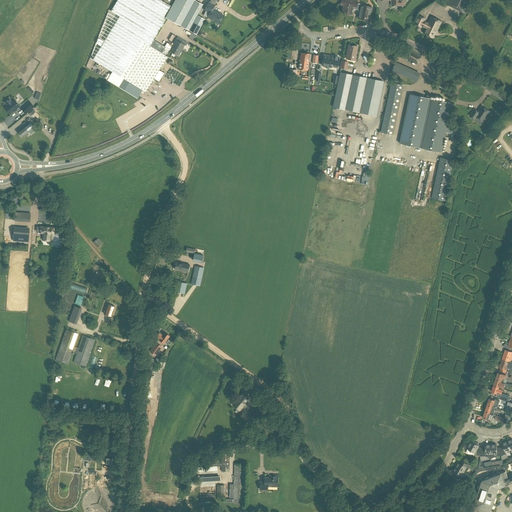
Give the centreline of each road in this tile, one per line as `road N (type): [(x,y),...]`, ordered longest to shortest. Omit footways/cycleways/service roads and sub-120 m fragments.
road 1 (unclassified): [(354,509),(303,454),(285,400),(143,295)]
road 2 (unclassified): [(511,106),(390,35),(316,35),(301,24)]
road 3 (unclassified): [(123,511),(143,295)]
road 4 (primary): [(160,123),(306,0)]
road 5 (unclassified): [(143,295),(185,168),(163,127)]
road 6 (track): [(42,174),(41,185),(140,298)]
road 7 (residential): [(464,423),(511,288)]
road 8 (unknown): [(428,53),(396,144),(438,157)]
